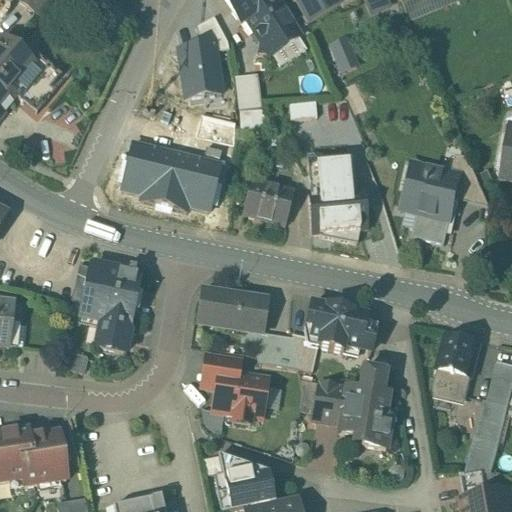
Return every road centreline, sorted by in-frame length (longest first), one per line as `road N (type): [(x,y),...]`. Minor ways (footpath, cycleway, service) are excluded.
road 1 (residential): [(0,389),(101,404),(145,394),(168,351),(178,246)]
road 2 (residential): [(172,0),(69,214)]
road 3 (residential): [(394,289),(396,356),(430,511)]
road 4 (primary): [(394,289),(178,246)]
road 5 (primary): [(511,327),(394,289)]
